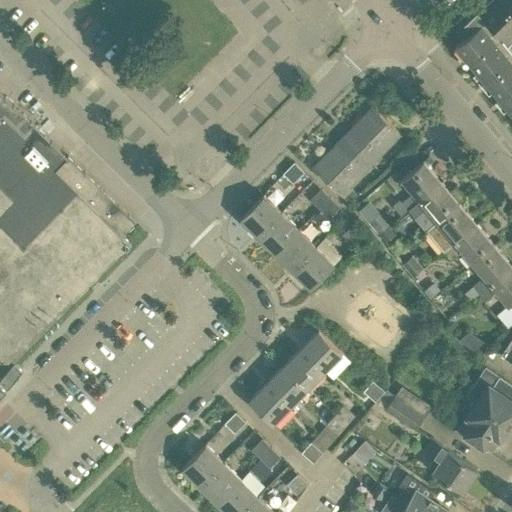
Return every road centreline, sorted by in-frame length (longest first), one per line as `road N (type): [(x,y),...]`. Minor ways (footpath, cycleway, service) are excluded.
road 1 (residential): [(171,511),(148,484),(143,456),(251,326),(251,300),(190,227)]
road 2 (residential): [(190,227),(386,27)]
road 3 (residential): [(190,227),(0,42)]
road 4 (residential): [(511,177),(386,27)]
